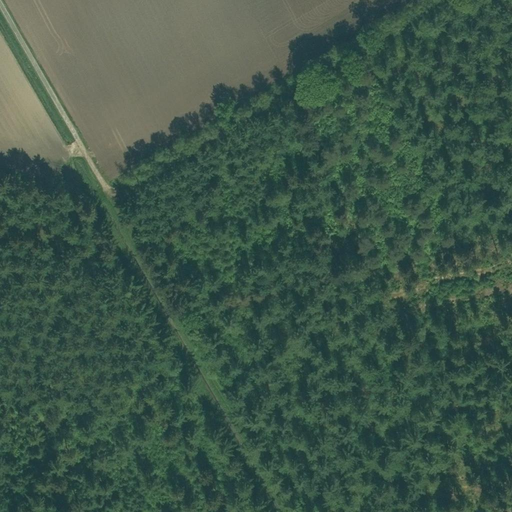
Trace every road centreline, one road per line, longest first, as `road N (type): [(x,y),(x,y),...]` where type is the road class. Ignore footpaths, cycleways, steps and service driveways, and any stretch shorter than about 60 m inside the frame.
road 1 (track): [(280,511),(0,0)]
road 2 (track): [(404,0),(73,190),(106,250),(0,245)]
road 3 (track): [(511,233),(178,323)]
